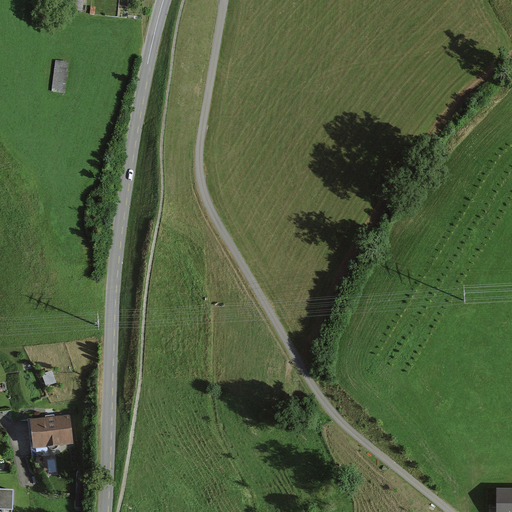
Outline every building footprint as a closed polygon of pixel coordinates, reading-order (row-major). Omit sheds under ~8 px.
[(72,64),(59,62),(55,92),(69,94),(72,64)] [(57,383),(54,373),(45,374),(47,385),(57,383)] [(64,419),(31,422),(34,448),(67,444),(64,419)] [(511,511),(511,489),(496,490),(496,511),(511,511)] [(0,511),(11,511),(12,493),(0,492),(0,511)]
